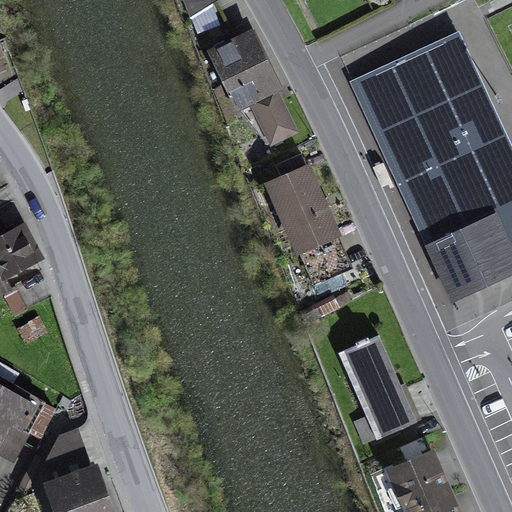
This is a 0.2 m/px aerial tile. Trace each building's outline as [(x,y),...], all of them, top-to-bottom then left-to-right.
[(183,0),(190,18),(220,0),(183,0)] [(442,26),(413,40),(493,210),(511,202),(511,194),(499,164),(504,161),(442,26)] [(254,30),(207,53),(237,114),(251,107),(270,148),(300,134),(280,94),(284,91),(254,30)] [(413,40),(344,72),(426,247),(496,216),(493,210),(413,40)] [(264,185),(297,258),(300,256),(314,287),(354,270),(339,239),(342,238),(310,165),(306,167),(302,155),(276,166),(281,178),(264,185)] [(511,249),(496,216),(426,247),(454,305),(511,278),(511,249)] [(0,298),(3,296),(13,291),(11,287),(8,281),(46,261),(26,223),(0,236),(0,298)] [(13,291),(3,296),(15,318),(29,310),(15,284),(11,287),(13,291)] [(48,333),(39,316),(17,329),(26,346),(48,333)] [(344,351),(382,439),(418,424),(379,337),(344,351)] [(0,457),(14,465),(46,404),(0,377),(0,457)] [(50,483),(44,486),(52,511),(114,511),(98,466),(92,468),(78,429),(59,436),(44,466),(50,483)] [(461,511),(435,452),(386,473),(403,511),(461,511)]
